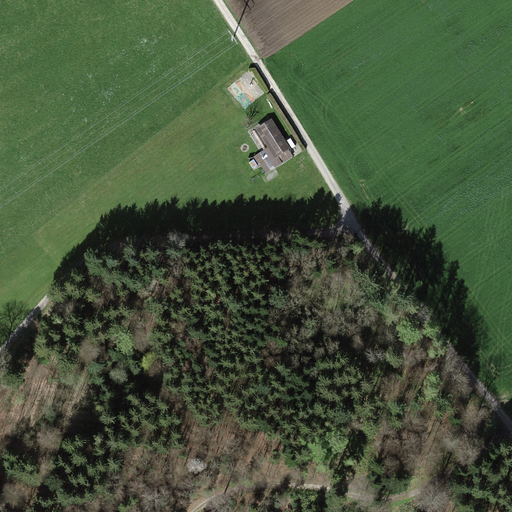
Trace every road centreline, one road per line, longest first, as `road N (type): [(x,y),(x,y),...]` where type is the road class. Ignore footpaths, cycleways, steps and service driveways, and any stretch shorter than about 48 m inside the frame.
road 1 (track): [(0,352),(82,255),(148,242),(330,235),(353,219)]
road 2 (track): [(511,432),(405,493),(252,485),(193,511)]
road 3 (track): [(215,0),(353,219)]
road 4 (track): [(353,219),(511,418)]
